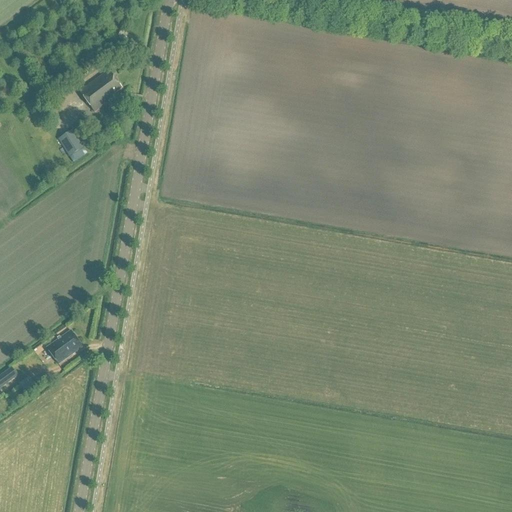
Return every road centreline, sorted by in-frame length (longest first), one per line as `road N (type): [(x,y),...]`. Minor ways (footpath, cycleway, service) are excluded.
road 1 (secondary): [(79,511),(169,0)]
road 2 (unclassified): [(511,51),(231,0)]
